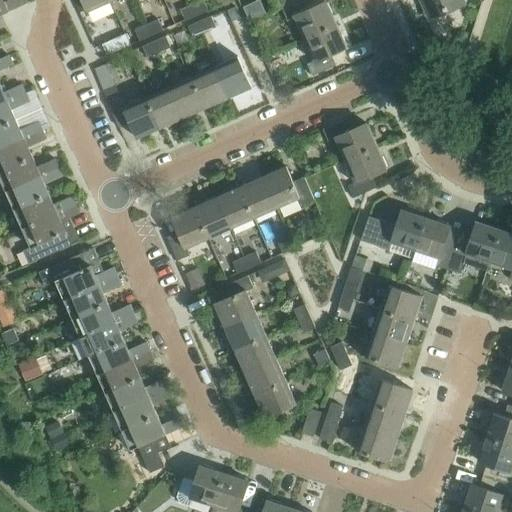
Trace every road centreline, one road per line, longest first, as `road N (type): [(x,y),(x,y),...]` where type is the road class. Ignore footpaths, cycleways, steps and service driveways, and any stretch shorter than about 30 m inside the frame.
road 1 (residential): [(109,198),(210,426),(232,442),(424,502),(483,328)]
road 2 (residential): [(109,198),(397,70)]
road 3 (residential): [(50,0),(46,60),(109,198)]
road 4 (residential): [(511,184),(473,180),(445,162),(397,70)]
